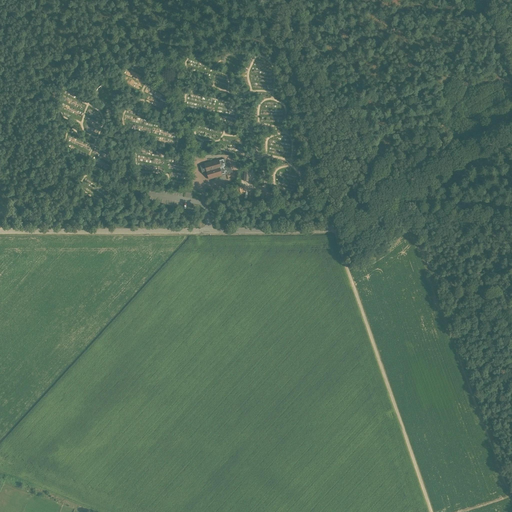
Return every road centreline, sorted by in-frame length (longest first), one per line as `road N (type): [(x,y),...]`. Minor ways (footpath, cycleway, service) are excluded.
road 1 (unclassified): [(0,229),(331,228)]
road 2 (unknown): [(336,235),(429,511)]
road 3 (unclassified): [(331,228),(273,0)]
road 4 (unclassified): [(331,228),(383,198),(511,209)]
